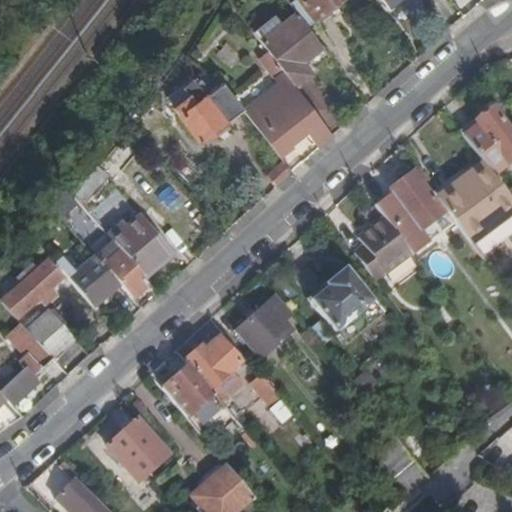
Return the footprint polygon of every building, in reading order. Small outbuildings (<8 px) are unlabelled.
[(296,0),(291,4),(299,14),(311,29),(336,11),(333,8),(342,0),(296,0)] [(262,42),(270,53),(297,86),(314,74),(305,61),(324,48),(311,29),(299,14),(285,25),(278,16),(256,33),(262,42)] [(334,136),(297,86),(270,53),(261,59),(280,85),(285,90),(277,96),(273,91),(255,104),(288,150),(293,147),(290,144),(307,131),(320,149),(334,136)] [(243,110),(222,83),(180,115),(201,142),(243,110)] [(280,85),(273,91),(277,96),(285,90),(280,85)] [(279,157),(288,150),(255,104),(245,112),(279,157)] [(460,135),(483,165),(497,183),(511,171),(511,136),(493,111),(460,135)] [(270,177),(278,187),(292,174),(284,164),(270,177)] [(483,165),(437,201),(482,260),(511,237),(511,202),(497,183),(483,165)] [(443,213),(414,174),(390,192),(420,232),(443,213)] [(84,257),(91,251),(62,217),(59,219),(56,223),(84,257)] [(122,228),(110,238),(115,243),(143,276),(145,279),(172,255),(140,219),(126,231),(122,228)] [(384,221),(364,237),(391,273),(412,257),(384,221)] [(53,259),(61,268),(68,263),(53,246),(58,238),(50,231),(49,232),(40,244),(53,259)] [(365,249),(355,256),(377,284),(391,273),(364,237),(358,241),(365,249)] [(143,276),(115,243),(97,257),(121,285),(134,301),(147,288),(139,279),(143,276)] [(94,308),(121,285),(97,257),(75,276),(70,270),(66,274),(67,276),(94,308)] [(61,268),(53,259),(13,294),(27,311),(67,276),(66,274),(61,268)] [(307,300),(334,334),(372,304),(344,270),(307,300)] [(287,327),(267,304),(235,332),(256,355),(287,327)] [(40,345),(42,347),(64,326),(53,312),(29,332),(32,335),(40,345)] [(33,377),(76,340),(65,327),(42,347),(40,345),(33,352),(10,373),(15,378),(0,393),(12,407),(38,383),(33,377)] [(24,343),(33,352),(40,345),(32,335),(24,343)] [(196,349),(185,359),(190,365),(215,394),(222,402),(242,385),(231,372),(239,363),(219,339),(201,355),(196,349)] [(215,394),(190,365),(167,384),(193,414),(215,394)] [(276,394),(261,376),(251,386),(266,403),(276,394)] [(472,395),(466,400),(473,409),(480,404),(472,395)] [(140,483),(168,457),(130,414),(101,440),(140,483)] [(417,464),(403,447),(382,465),(408,496),(428,480),(416,465),(417,464)] [(430,457),(419,466),(432,481),(442,472),(430,457)] [(238,511),(254,499),(226,467),(191,497),(203,511),(238,511)] [(106,511),(74,478),(58,493),(77,511),(106,511)] [(77,511),(58,493),(54,497),(69,511),(77,511)]
